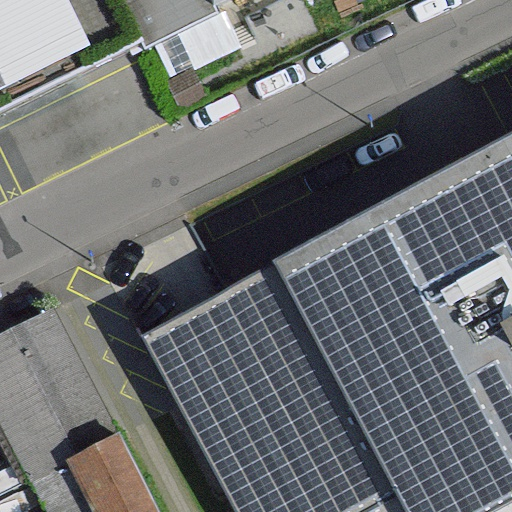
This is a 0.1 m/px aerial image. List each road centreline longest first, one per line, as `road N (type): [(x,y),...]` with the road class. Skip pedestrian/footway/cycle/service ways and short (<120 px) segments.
road 1 (unclassified): [(511,7),(0,255)]
road 2 (unknown): [(66,223),(202,511)]
